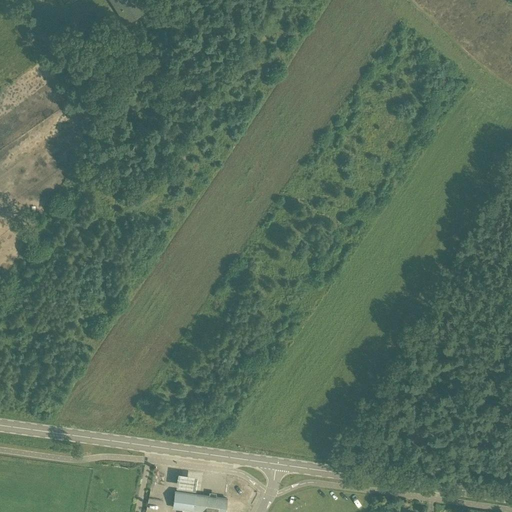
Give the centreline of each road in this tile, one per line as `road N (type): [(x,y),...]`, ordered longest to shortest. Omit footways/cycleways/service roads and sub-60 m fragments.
road 1 (secondary): [(276,464),(0,425)]
road 2 (secondary): [(511,499),(276,464)]
